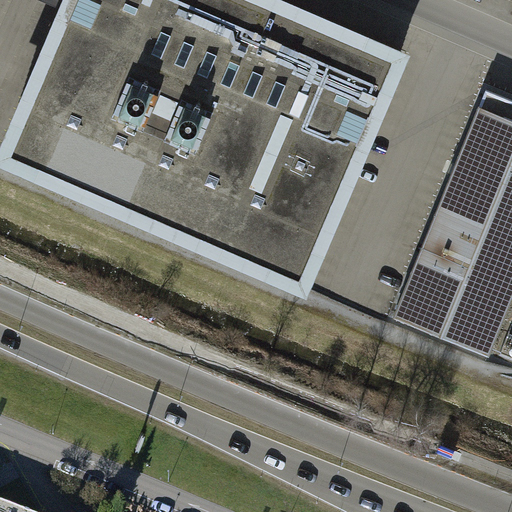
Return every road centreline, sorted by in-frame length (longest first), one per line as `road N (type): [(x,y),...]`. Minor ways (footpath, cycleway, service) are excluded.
road 1 (secondary): [(503,511),(0,298)]
road 2 (secondary): [(0,334),(393,511)]
